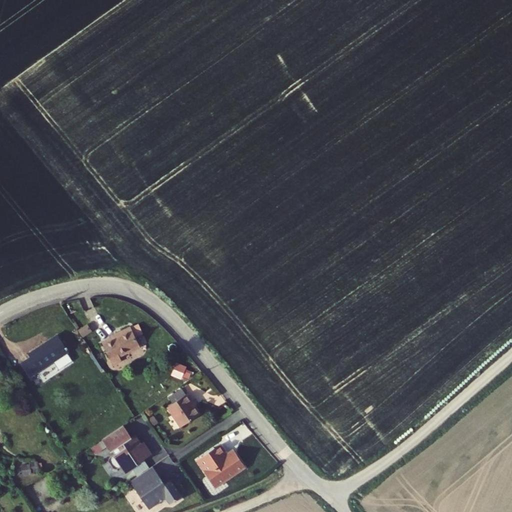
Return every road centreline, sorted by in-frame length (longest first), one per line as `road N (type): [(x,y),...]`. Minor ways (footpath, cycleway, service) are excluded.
road 1 (residential): [(0,313),(83,285),(149,299),(330,497)]
road 2 (unclassified): [(511,354),(415,439),(330,497)]
